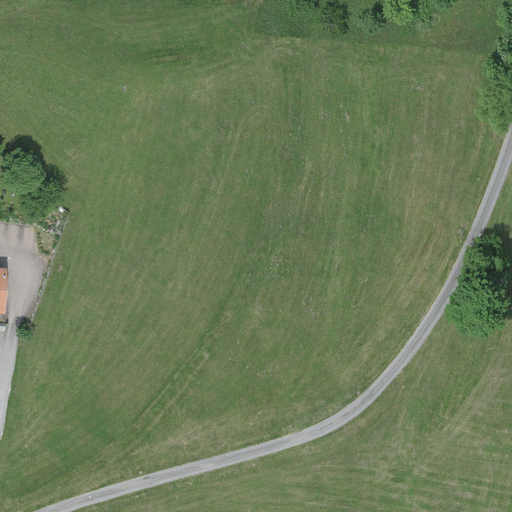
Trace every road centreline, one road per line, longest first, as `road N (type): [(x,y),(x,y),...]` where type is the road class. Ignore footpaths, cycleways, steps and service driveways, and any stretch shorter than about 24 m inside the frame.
road 1 (track): [(511,131),(450,285),(371,395),(311,434),(50,511)]
road 2 (track): [(0,396),(19,241)]
